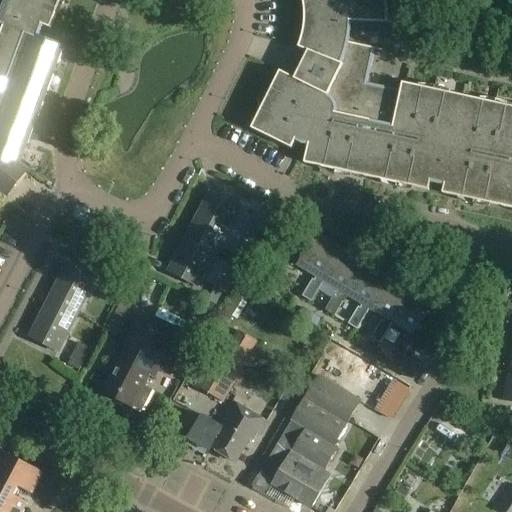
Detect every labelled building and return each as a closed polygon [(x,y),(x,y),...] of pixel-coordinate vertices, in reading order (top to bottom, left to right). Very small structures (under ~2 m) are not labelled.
[(0,188),(6,181),(7,182),(9,182),(11,181),(13,181),(14,180),(16,179),(17,178),(18,176),(19,174),(20,172),(20,171),(20,169),(19,167),(18,165),(20,160),(29,137),(31,131),(32,127),(36,117),(38,111),(41,104),(42,99),(62,47),(46,42),(38,39),(43,26),(46,28),(50,29),(60,0),(302,0),(303,1),(303,4),(304,8),(304,11),(304,15),(304,18),(304,22),(304,25),(304,29),(303,32),(302,35),(302,39),(301,42),(300,45),(298,49),(308,53),(295,79),(280,72),(251,130),(291,149),(295,142),(301,145),(308,146),(304,164),(428,191),(430,184),(444,187),(442,194),(511,209),(511,107),(402,84),(401,92),(367,84),(374,50),(382,52),(382,51),(349,43),(350,37),(350,33),(351,30),(351,23),(387,24),(387,16),(387,8),(386,0),(5,0),(0,14),(0,25),(3,27),(0,35),(0,188)] [(223,33),(214,50),(227,57),(236,40),(223,33)] [(210,193),(190,232),(217,246),(237,207),(210,193)] [(217,246),(190,232),(169,271),(196,285),(217,246)] [(316,276),(313,282),(312,281),(303,297),(311,301),(323,281),(320,279),(340,247),(317,233),(297,265),(316,276)] [(251,246),(241,240),(235,251),(245,257),(251,246)] [(339,290),(335,295),(326,310),(334,315),(346,295),(343,293),(363,261),(340,247),(320,279),(323,281),(339,290)] [(343,293),(346,295),(362,305),(359,309),(358,309),(349,324),(357,329),(369,309),(366,307),(386,275),(363,261),(343,293)] [(68,266),(49,301),(75,315),(94,280),(68,266)] [(385,319),(382,323),(381,323),(372,338),(380,343),(392,324),(389,322),(409,290),(386,275),(366,307),(369,309),(385,319)] [(226,292),(229,286),(218,281),(215,287),(226,292)] [(109,286),(105,294),(117,299),(121,292),(109,286)] [(389,322),(392,324),(407,333),(405,337),(404,337),(395,352),(403,357),(415,338),(412,336),(432,304),(409,290),(389,322)] [(235,291),(219,318),(228,323),(244,296),(235,291)] [(213,296),(207,307),(215,311),(220,300),(213,296)] [(75,315),(49,301),(31,337),(57,350),(75,315)] [(310,313),(302,308),(298,315),(306,320),(310,313)] [(153,379),(174,341),(133,320),(119,346),(125,350),(102,394),(131,409),(132,408),(141,413),(152,392),(143,387),(149,377),(153,379)] [(240,367),(256,342),(239,332),(224,358),(215,352),(195,386),(223,403),(243,369),(240,367)] [(407,358),(399,372),(413,381),(420,369),(421,367),(407,358)] [(320,374),(259,476),(312,509),(332,476),(324,472),(338,448),(334,445),(371,384),(330,360),(321,375),(320,374)] [(366,379),(381,387),(388,373),(374,365),(366,379)] [(511,375),(508,375),(503,403),(511,404),(511,375)] [(260,435),(267,422),(232,401),(223,416),(226,418),(220,429),(201,417),(188,439),(209,452),(211,448),(236,462),(249,440),(251,442),(256,433),(260,435)] [(346,447),(335,464),(343,469),(354,452),(346,447)] [(0,511),(20,511),(40,475),(0,454),(0,511)] [(408,493),(399,487),(392,497),(401,503),(408,493)] [(511,511),(511,487),(498,509),(503,511),(511,511)]
